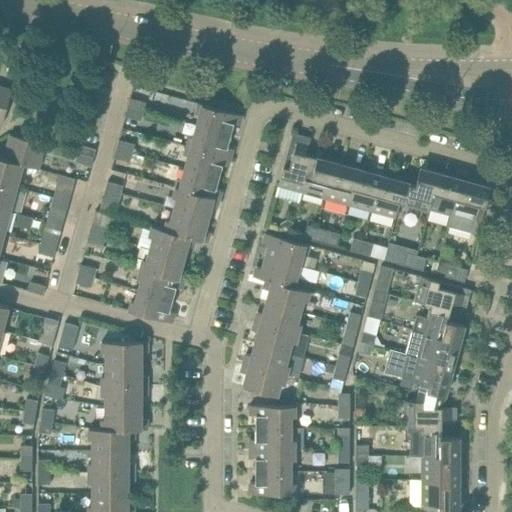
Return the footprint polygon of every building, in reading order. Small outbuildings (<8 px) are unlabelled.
[(0,60),(7,62),(9,51),(0,48),(0,60)] [(154,104),(158,92),(134,85),(128,107),(143,111),(146,102),(154,104)] [(0,123),(2,124),(12,89),(0,86),(0,123)] [(240,125),(242,115),(198,103),(195,113),(199,114),(196,126),(230,135),(234,123),(240,125)] [(141,120),(143,111),(128,107),(125,116),(141,120)] [(227,147),(230,135),(196,126),(193,137),(189,136),(186,146),(230,157),(233,148),(227,147)] [(313,175),(318,157),(305,154),(310,137),(293,132),(275,196),(295,201),(298,190),(302,191),(307,173),(313,175)] [(10,134),(4,158),(3,158),(23,164),(38,169),(45,144),(10,134)] [(135,144),(119,139),(116,148),(132,153),(135,144)] [(94,157),(96,149),(74,143),(72,151),(78,153),(94,157)] [(228,166),(230,157),(186,146),(184,155),(188,156),(185,167),(219,177),(222,165),(228,166)] [(130,162),(132,153),(116,148),(114,158),(130,162)] [(94,157),(78,153),(72,151),(70,161),(91,166),(94,157)] [(3,158),(4,158),(0,156),(0,182),(17,187),(23,164),(3,158)] [(336,181),(341,164),(318,157),(313,175),(307,173),(302,191),(325,197),(330,180),(336,181)] [(359,188),(364,170),(341,164),(336,181),(330,180),(325,197),(348,204),(353,186),(359,188)] [(216,189),(219,177),(185,167),(182,179),(178,178),(175,187),(219,199),(221,190),(216,189)] [(439,192),(443,174),(420,167),(415,184),(410,183),(405,201),(403,206),(428,212),(429,208),(433,190),(439,192)] [(382,194),(387,176),(364,170),(359,188),(353,186),(348,204),(371,210),(376,192),(382,194)] [(462,198),(467,180),(443,174),(439,192),(433,190),(429,208),(452,213),(456,196),(462,198)] [(405,201),(410,183),(387,176),(382,194),(376,192),(371,210),(395,217),(400,200),(405,201)] [(479,228),(491,187),(467,180),(462,198),(456,196),(452,213),(448,226),(472,232),(474,227),(479,228)] [(123,185),(108,181),(105,190),(121,194),(123,185)] [(17,187),(0,182),(0,207),(10,210),(17,187)] [(217,208),(219,199),(175,187),(172,197),(176,198),(173,209),(208,219),(211,207),(217,208)] [(69,201),(72,192),(56,188),(53,197),(69,201)] [(118,204),(121,194),(105,190),(102,199),(118,204)] [(63,225),(69,201),(53,197),(47,220),(63,225)] [(10,210),(0,207),(0,232),(4,233),(10,210)] [(205,230),(208,219),(173,209),(170,221),(166,220),(164,228),(164,229),(195,238),(208,242),(210,232),(205,230)] [(57,248),(63,225),(47,220),(41,243),(57,248)] [(108,226),(92,222),(90,231),(105,235),(108,226)] [(193,247),(195,238),(164,229),(164,228),(152,225),(149,235),(153,237),(150,248),(184,257),(187,245),(193,247)] [(314,240),(317,227),(307,225),(304,237),(314,240)] [(340,234),(317,227),(314,240),(337,246),(340,234)] [(103,245),(105,235),(90,231),(87,241),(103,245)] [(309,245),(285,238),(265,233),(263,242),(268,244),(265,256),(300,266),(303,254),(307,255),(309,245)] [(360,253),(363,240),(353,237),(350,250),(360,253)] [(373,243),(363,240),(360,253),(370,255),(373,243)] [(50,272),(57,248),(41,243),(39,248),(34,267),(50,272)] [(181,269),(184,257),(150,248),(146,259),(143,258),(140,268),(184,280),(186,271),(181,269)] [(413,267),(416,255),(406,252),(403,265),(413,267)] [(423,270),(426,258),(416,255),(413,267),(423,270)] [(300,266),(265,256),(262,268),(256,266),(253,276),(266,280),(266,279),(298,288),(298,287),(300,278),(297,277),(300,266)] [(440,256),(435,273),(464,281),(468,269),(450,264),(452,259),(440,256)] [(94,277),(96,268),(81,264),(78,273),(94,277)] [(381,265),(374,289),(387,293),(393,269),(381,265)] [(182,288),(184,280),(140,268),(137,277),(141,278),(138,290),(173,299),(176,287),(182,288)] [(361,269),(358,282),(369,285),(373,272),(361,269)] [(91,286),(94,277),(78,273),(76,282),(91,286)] [(466,307),(471,289),(422,276),(415,301),(431,305),(430,310),(449,315),(452,303),(466,307)] [(310,290),(298,287),(298,288),(266,279),(266,280),(264,288),(269,290),(266,302),(300,311),(303,300),(307,301),(310,290)] [(43,295),(46,285),(30,281),(28,290),(43,295)] [(366,297),(369,285),(358,282),(355,294),(366,297)] [(384,303),(387,293),(374,289),(372,300),(384,303)] [(169,311),(173,299),(138,290),(135,301),(131,300),(128,310),(173,322),(175,312),(169,311)] [(300,311),(266,302),(263,313),(257,312),(255,321),(298,333),(301,323),(297,322),(300,311)] [(8,306),(0,304),(0,330),(2,331),(8,306)] [(447,320),(449,315),(430,310),(428,317),(417,314),(412,330),(442,338),(440,344),(458,348),(464,324),(447,320)] [(350,311),(347,324),(358,327),(361,315),(350,311)] [(52,345),(54,340),(59,320),(45,316),(38,341),(52,345)] [(298,333),(255,321),(252,330),(258,331),(254,343),(289,353),(292,341),(296,342),(298,333)] [(79,326),(65,322),(57,351),(72,355),(74,350),(72,350),(79,326)] [(355,339),(358,327),(347,324),(343,336),(355,339)] [(451,371),(458,348),(440,344),(442,338),(412,330),(406,353),(408,353),(435,361),(434,367),(451,371)] [(373,344),(376,334),(363,331),(360,341),(373,344)] [(102,341),(102,352),(106,352),(106,363),(141,364),(141,351),(148,351),(148,341),(102,341)] [(370,354),(373,344),(360,341),(358,351),(370,354)] [(289,353),(254,343),(251,355),(246,353),(243,363),(287,374),(290,365),(286,364),(289,353)] [(46,368),(49,355),(38,352),(35,364),(46,368)] [(347,368),(350,356),(339,353),(335,365),(347,368)] [(444,398),(451,371),(434,367),(435,361),(408,353),(402,377),(411,379),(427,384),(425,393),(444,398)] [(54,359),(51,371),(62,374),(66,362),(54,359)] [(141,376),(141,364),(106,363),(106,375),(102,375),(102,385),(147,385),(147,376),(141,376)] [(287,374),(243,363),(241,371),(246,373),(243,386),(277,395),(281,383),(284,384),(287,374)] [(43,380),(46,368),(35,364),(31,377),(43,380)] [(343,381),(347,368),(335,365),(332,378),(343,381)] [(59,387),(62,374),(51,371),(48,383),(47,383),(45,393),(58,396),(60,387),(59,387)] [(147,394),(147,385),(102,385),(102,395),(106,395),(106,407),(141,407),(141,394),(147,394)] [(350,406),(350,393),(338,393),(338,406),(350,406)] [(444,398),(425,393),(423,401),(405,401),(405,425),(423,426),(423,431),(442,432),(442,407),(444,398)] [(36,412),(38,400),(27,398),(25,410),(36,412)] [(295,405),(270,405),(250,405),(250,415),(256,415),(255,427),(291,428),(291,416),(295,416),(295,405)] [(350,418),(350,406),(338,406),(338,418),(350,418)] [(52,421),(55,409),(43,407),(41,419),(52,421)] [(141,419),(141,407),(106,407),(106,418),(102,418),(102,428),(134,429),(147,429),(147,419),(141,419)] [(34,424),(36,412),(25,410),(23,423),(34,424)] [(50,434),(52,421),(41,419),(39,432),(50,434)] [(442,437),(442,432),(423,431),(423,426),(405,425),(405,438),(409,438),(410,455),(422,455),(441,455),(441,461),(459,462),(459,437),(442,437)] [(303,428),(291,428),(255,427),(255,440),(250,439),(250,449),(295,449),(303,449),(303,428)] [(350,450),(350,437),(349,427),(338,427),(338,450),(350,450)] [(134,438),(134,429),(102,428),(89,428),(89,438),(93,438),(93,450),(128,450),(128,438),(134,438)] [(32,458),(32,445),(21,445),(21,458),(32,458)] [(368,455),(369,445),(356,445),(356,455),(368,455)] [(295,459),(295,449),(250,449),(250,458),(255,458),(255,471),(291,471),(291,459),(295,459)] [(128,463),(128,450),(93,450),(93,462),(89,462),(89,472),(134,472),(134,463),(128,463)] [(349,462),(350,450),(338,450),(338,462),(349,462)] [(368,465),(368,455),(356,455),(355,465),(368,465)] [(459,486),(459,462),(441,461),(441,455),(422,455),(422,479),(441,479),(440,485),(459,486)] [(32,471),(32,458),(21,458),(20,471),(32,471)] [(50,471),(50,459),(38,459),(38,471),(50,471)] [(335,493),(349,493),(349,468),(335,468),(335,493)] [(50,484),(50,471),(38,471),(38,484),(50,484)] [(295,473),(291,471),(255,471),(255,483),(249,483),(249,493),(295,493),(295,473)] [(134,481),(134,472),(89,472),(89,482),(93,482),(92,493),(128,494),(128,481),(134,481)] [(355,509),(368,509),(368,479),(355,479),(355,509)] [(459,510),(459,486),(440,485),(441,479),(422,479),(422,490),(422,510),(459,510)] [(20,493),(20,506),(32,506),(32,493),(20,493)] [(128,506),(128,494),(92,493),(92,505),(88,505),(88,511),(133,511),(134,506),(128,506)] [(38,503),(38,511),(49,511),(50,503),(38,503)]
